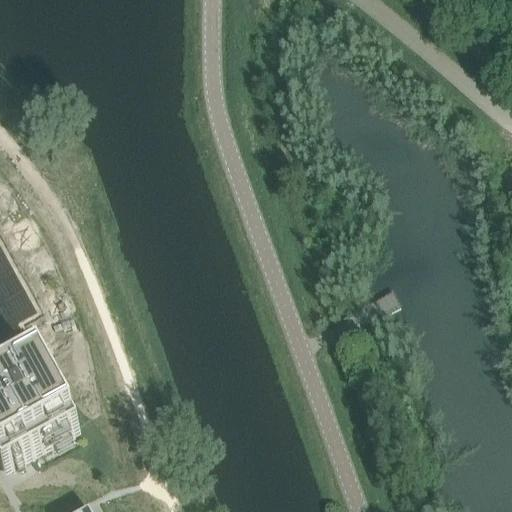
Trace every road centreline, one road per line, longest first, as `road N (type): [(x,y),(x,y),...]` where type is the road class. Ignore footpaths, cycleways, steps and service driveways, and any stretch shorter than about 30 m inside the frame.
road 1 (unclassified): [(360,511),(219,119),(213,0)]
road 2 (unclassified): [(511,121),(360,0)]
